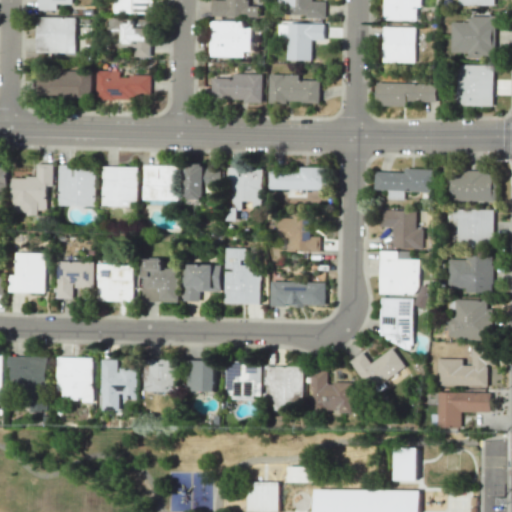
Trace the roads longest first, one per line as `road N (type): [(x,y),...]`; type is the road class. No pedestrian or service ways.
road 1 (tertiary): [(511,134),(0,127)]
road 2 (residential): [(336,324),(314,335),(0,326)]
road 3 (residential): [(356,0),(352,297),(336,324)]
road 4 (residential): [(179,130),(181,0)]
road 5 (residential): [(7,128),(8,0)]
